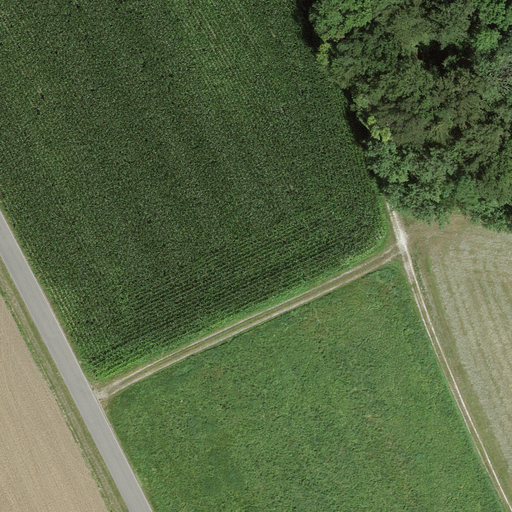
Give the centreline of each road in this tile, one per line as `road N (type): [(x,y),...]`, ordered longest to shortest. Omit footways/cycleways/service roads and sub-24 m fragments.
road 1 (track): [(509,511),(404,251),(371,136),(318,0)]
road 2 (unclassified): [(0,234),(140,511)]
